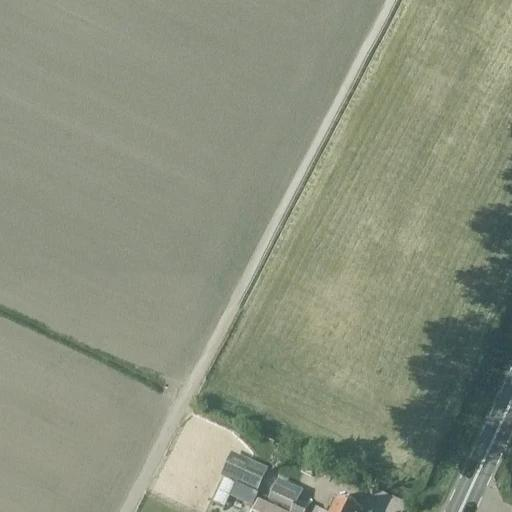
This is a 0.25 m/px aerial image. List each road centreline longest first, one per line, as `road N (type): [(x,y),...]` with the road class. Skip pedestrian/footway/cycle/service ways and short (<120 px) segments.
road 1 (track): [(128,511),(394,0)]
road 2 (secondary): [(458,511),(511,394)]
